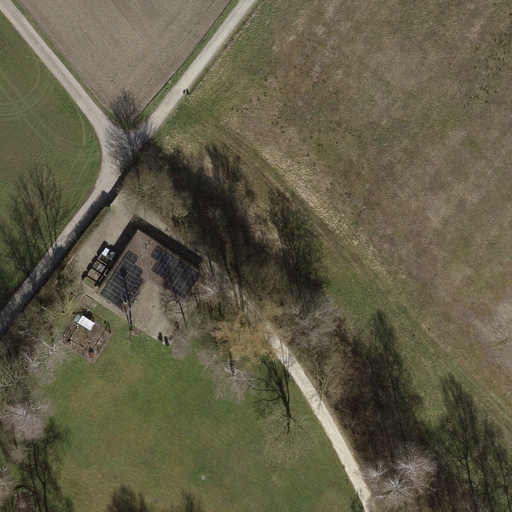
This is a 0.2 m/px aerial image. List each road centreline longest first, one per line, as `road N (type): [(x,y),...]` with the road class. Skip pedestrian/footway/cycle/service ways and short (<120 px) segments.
road 1 (track): [(367,511),(349,460),(281,357),(202,264),(103,187)]
road 2 (track): [(0,320),(126,156)]
road 3 (track): [(0,0),(126,156)]
road 4 (track): [(246,0),(126,156)]
